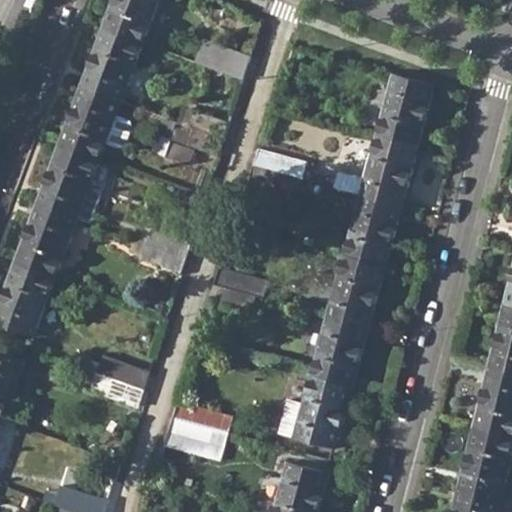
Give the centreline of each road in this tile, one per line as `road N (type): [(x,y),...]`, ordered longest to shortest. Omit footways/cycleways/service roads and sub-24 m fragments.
road 1 (residential): [(387,511),(508,46)]
road 2 (residential): [(60,0),(0,160)]
road 3 (residential): [(380,0),(508,46)]
